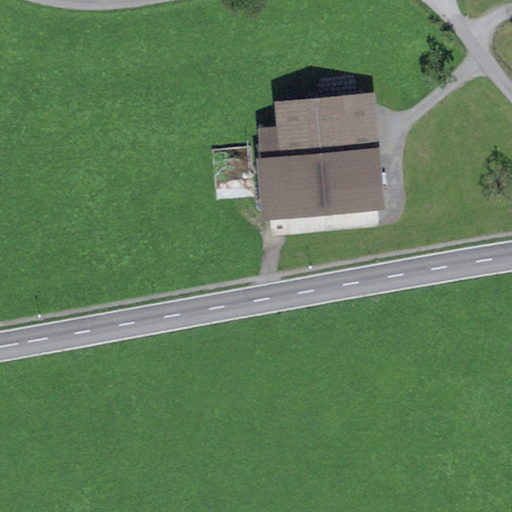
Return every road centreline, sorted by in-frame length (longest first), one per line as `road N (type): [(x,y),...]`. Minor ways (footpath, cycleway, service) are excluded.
road 1 (secondary): [(511,255),(0,346)]
road 2 (residential): [(433,0),(511,91)]
